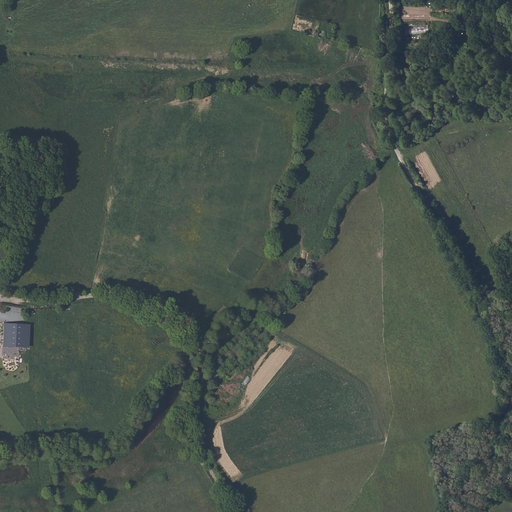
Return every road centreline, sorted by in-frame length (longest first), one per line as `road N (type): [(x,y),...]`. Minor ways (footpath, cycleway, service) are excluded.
road 1 (track): [(390,0),(385,108),(394,145),(492,326),(511,391)]
road 2 (track): [(238,511),(199,443),(200,359),(169,316),(117,295),(0,296)]
road 3 (track): [(511,405),(493,456),(447,511)]
